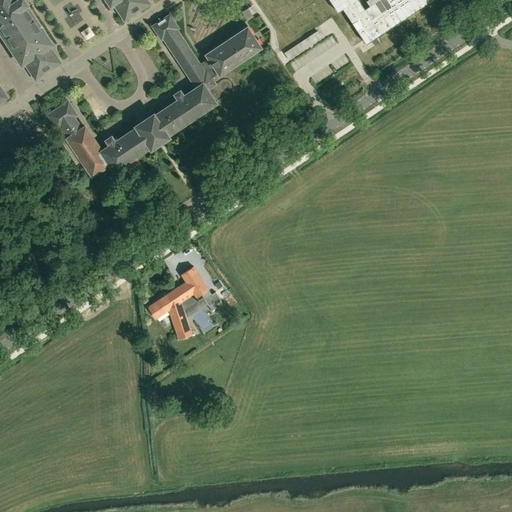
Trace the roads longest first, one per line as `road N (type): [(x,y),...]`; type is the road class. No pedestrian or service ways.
road 1 (tertiary): [(0,351),(511,2)]
road 2 (unknown): [(0,123),(185,0)]
